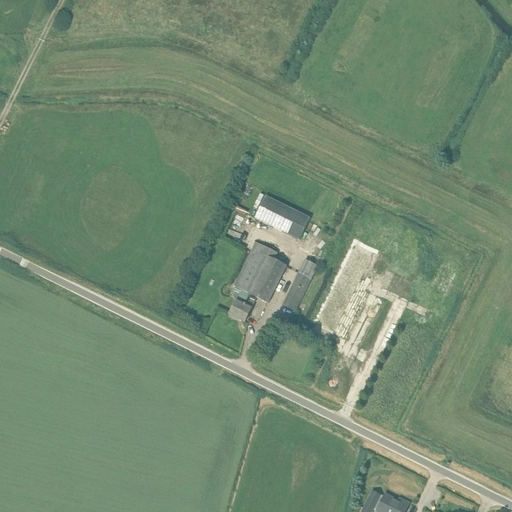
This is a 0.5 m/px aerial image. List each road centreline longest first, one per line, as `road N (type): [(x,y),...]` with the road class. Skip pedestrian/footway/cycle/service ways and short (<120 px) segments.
road 1 (unclassified): [(511,505),(0,251)]
road 2 (track): [(0,61),(24,72),(167,61),(511,233)]
road 3 (track): [(511,277),(457,388),(455,414),(511,450)]
road 4 (track): [(0,122),(61,0)]
